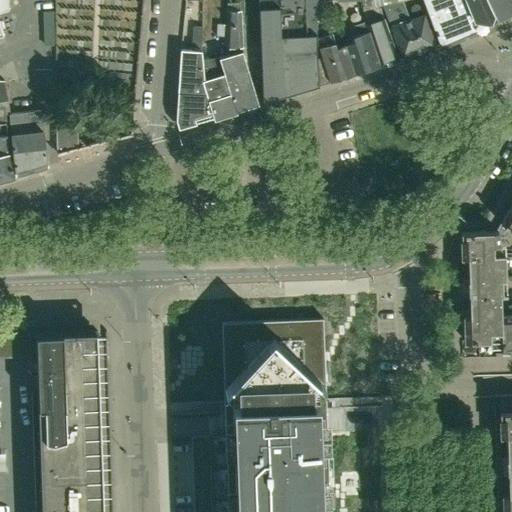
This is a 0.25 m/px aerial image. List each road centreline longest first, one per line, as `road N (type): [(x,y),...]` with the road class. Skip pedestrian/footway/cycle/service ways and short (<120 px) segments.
road 1 (unclassified): [(158,153),(463,60),(511,79)]
road 2 (tertiary): [(132,276),(360,266),(399,245)]
road 3 (tertiary): [(399,245),(132,260)]
road 4 (residential): [(142,511),(132,276)]
road 5 (tertiary): [(399,245),(446,209),(511,104)]
road 6 (unclassified): [(0,200),(158,153)]
road 7 (unclassified): [(158,153),(169,0)]
road 8 (tertiary): [(0,281),(132,276)]
road 9 (tertiary): [(132,260),(0,264)]
